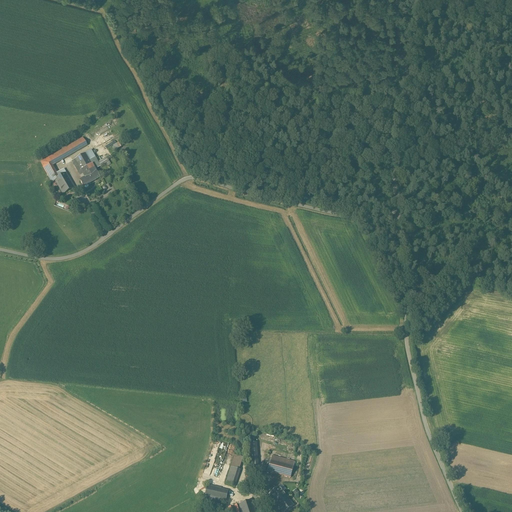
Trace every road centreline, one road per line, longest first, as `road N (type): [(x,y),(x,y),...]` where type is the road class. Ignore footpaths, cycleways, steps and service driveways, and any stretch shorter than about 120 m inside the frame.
road 1 (unclassified): [(0,249),(76,255),(188,176),(335,214),(401,214)]
road 2 (unclassified): [(401,214),(407,346),(426,429),(460,511)]
road 3 (unclassified): [(401,214),(393,150),(417,0)]
